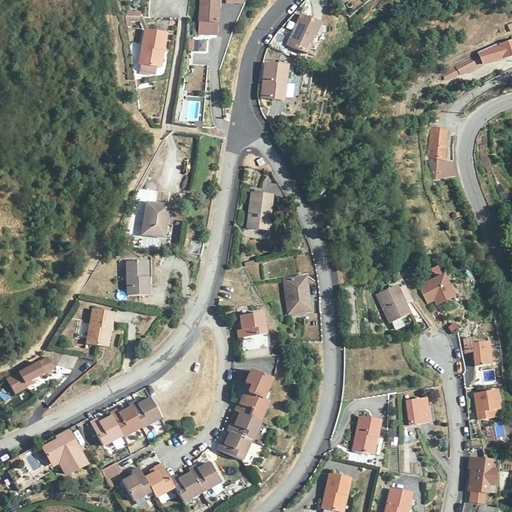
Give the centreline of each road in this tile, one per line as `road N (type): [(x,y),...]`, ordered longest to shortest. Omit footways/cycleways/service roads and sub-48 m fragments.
road 1 (residential): [(264,511),(315,448),(333,385),(334,332),(312,223),(241,115)]
road 2 (residential): [(202,306),(160,361),(0,448)]
road 3 (residential): [(241,115),(202,306)]
road 4 (residential): [(202,306),(220,327),(222,403),(209,436),(170,464)]
road 5 (residential): [(439,344),(458,439),(449,511)]
road 6 (unclassified): [(511,276),(473,190),(471,137)]
road 7 (residential): [(287,0),(252,50),(241,115)]
